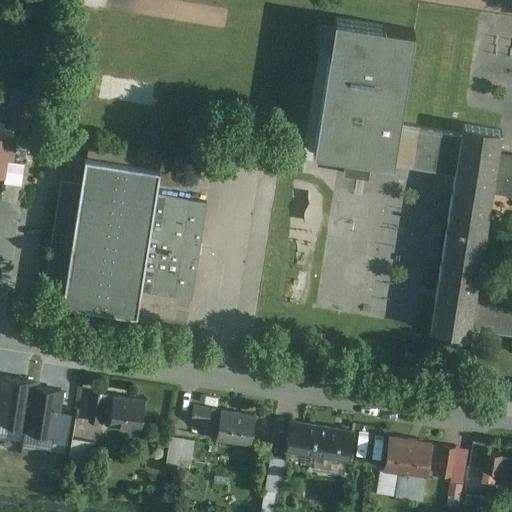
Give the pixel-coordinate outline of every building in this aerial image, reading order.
[(511,154),(501,153),(504,131),(462,124),(461,134),(401,123),(413,30),(334,17),(312,150),(454,172),(429,333),(469,340),(471,329),(511,336),(511,154)] [(19,137),(0,133),(0,174),(12,177),(19,137)] [(161,172),(86,160),(63,304),(139,316),(141,302),(190,309),(206,205),(157,197),(161,172)] [(36,391),(1,385),(0,390),(0,412),(4,413),(0,437),(0,446),(55,456),(59,430),(68,432),(71,416),(32,410),(36,391)] [(93,394),(89,420),(103,422),(106,396),(93,394)] [(141,432),(145,399),(111,395),(107,427),(141,432)] [(195,408),(194,419),(213,420),(213,409),(195,408)] [(256,415),(221,409),(215,439),(250,445),(256,415)] [(352,430),(291,420),(286,452),(347,462),(352,430)] [(190,468),(194,440),(170,436),(166,464),(190,468)] [(431,443),(390,437),(385,473),(398,475),(426,479),(427,473),(431,443)] [(442,445),(431,443),(427,473),(437,475),(442,445)] [(453,477),(457,447),(442,445),(437,475),(453,477)] [(484,479),(505,481),(507,450),(486,449),(484,479)] [(281,487),(285,460),(272,458),(269,485),(281,487)] [(423,501),(426,479),(398,475),(395,497),(423,501)] [(480,511),(483,492),(467,491),(465,511),(480,511)]
